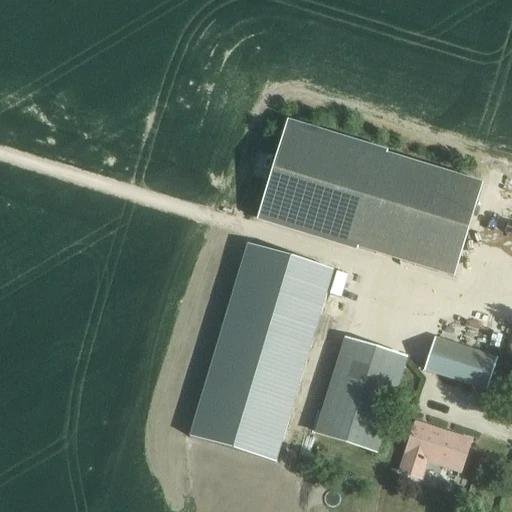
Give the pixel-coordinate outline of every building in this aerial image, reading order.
[(261,221),(338,244),(455,279),(484,185),(290,125),(261,221)] [(249,247),(189,438),(275,465),(335,273),(249,247)] [(497,360),(436,340),(426,371),(486,391),(497,360)] [(376,453),(405,363),(344,344),(315,434),(376,453)] [(460,472),(469,442),(416,425),(401,473),(421,479),(426,462),(460,472)]
